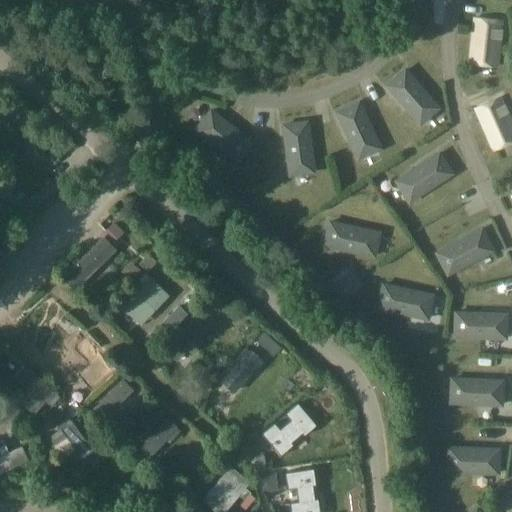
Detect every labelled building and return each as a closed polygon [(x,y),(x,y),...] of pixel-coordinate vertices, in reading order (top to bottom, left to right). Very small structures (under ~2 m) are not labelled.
[(472,65),(499,67),(502,20),(475,18),(472,65)] [(384,85),(421,126),(441,109),(404,67),(384,85)] [(493,152),(511,143),(511,120),(501,97),(474,109),(493,152)] [(360,102),(335,113),(356,160),(381,149),(360,102)] [(236,162),(253,140),(212,108),(195,130),(236,162)] [(0,158),(12,163),(23,134),(5,127),(7,122),(0,119),(0,158)] [(307,122),(281,126),(288,176),(314,172),(307,122)] [(438,154),(395,182),(408,202),(451,174),(438,154)] [(0,213),(13,207),(0,181),(0,213)] [(114,222),(103,232),(113,242),(124,232),(114,222)] [(324,246),(323,247),(374,259),(380,233),(379,233),(329,222),(326,236),(324,246)] [(481,230),(436,253),(447,275),(492,252),(481,230)] [(130,263),(121,272),(125,276),(124,277),(130,283),(141,273),(136,267),(135,267),(130,263)] [(78,297),(100,283),(92,270),(70,283),(78,297)] [(168,293),(150,276),(122,305),(140,322),(168,293)] [(383,282),(377,309),(430,321),(436,295),(383,282)] [(178,307),(166,319),(174,326),(185,314),(178,307)] [(27,312),(17,321),(25,330),(14,341),(24,352),(46,332),(27,312)] [(455,312),(454,338),(501,340),(504,340),(505,340),(506,315),(505,314),(455,312)] [(200,313),(194,320),(204,328),(210,321),(200,313)] [(191,318),(164,350),(176,361),(185,351),(189,355),(196,347),(192,343),(204,328),(194,320),(191,318)] [(93,359),(86,352),(94,345),(83,334),(52,365),(62,375),(73,365),(80,372),(93,359)] [(57,391),(24,365),(14,377),(27,387),(16,401),(33,414),(44,400),(51,406),(59,396),(55,392),(57,391)] [(450,403),(450,404),(501,406),(501,405),(502,380),(501,380),(495,380),(451,378),(450,403)] [(132,390),(120,379),(91,408),(113,430),(124,419),(115,410),(121,404),(119,403),(132,390)] [(78,386),(68,396),(77,405),(87,395),(78,386)] [(274,423),(261,434),(280,456),(293,445),(291,443),(283,434),(293,425),(301,434),(303,437),(316,426),(297,403),(284,414),(290,421),(279,430),(274,423)] [(94,451),(62,407),(50,415),(59,429),(51,435),(62,450),(70,444),(81,460),(94,451)] [(180,432),(178,430),(179,429),(167,419),(136,452),(147,463),(166,443),(169,446),(180,432)] [(0,473),(28,460),(21,446),(8,453),(4,445),(0,446),(0,473)] [(446,447),(446,474),(500,474),(500,447),(446,447)] [(70,470),(76,459),(64,453),(58,464),(70,470)] [(251,455),(255,469),(265,466),(261,453),(251,455)] [(204,496),(222,511),(224,511),(238,496),(244,500),(250,493),(245,488),(250,482),(230,466),(204,496)] [(157,467),(147,476),(154,483),(163,474),(157,467)] [(314,469),(285,474),(288,491),(296,489),(298,502),(290,504),(291,511),(321,511),(319,499),(316,500),(304,502),(301,488),(313,486),(317,486),(314,469)] [(265,471),(254,472),(257,490),(268,488),(265,471)]
